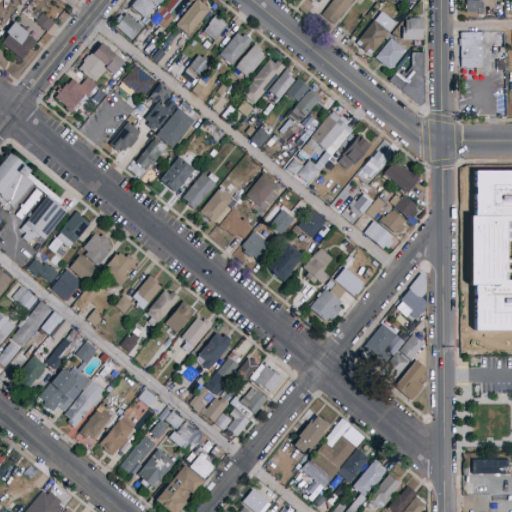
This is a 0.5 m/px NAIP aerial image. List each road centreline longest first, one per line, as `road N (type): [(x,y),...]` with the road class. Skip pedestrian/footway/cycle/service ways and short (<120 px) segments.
road 1 (tertiary): [(0,102),(444,461)]
road 2 (tertiary): [(440,0),(444,511)]
road 3 (residential): [(443,234),(399,272),(203,511)]
road 4 (secondary): [(252,0),(420,138),(511,141)]
road 5 (residential): [(104,0),(0,128)]
road 6 (residential): [(0,409),(124,511)]
